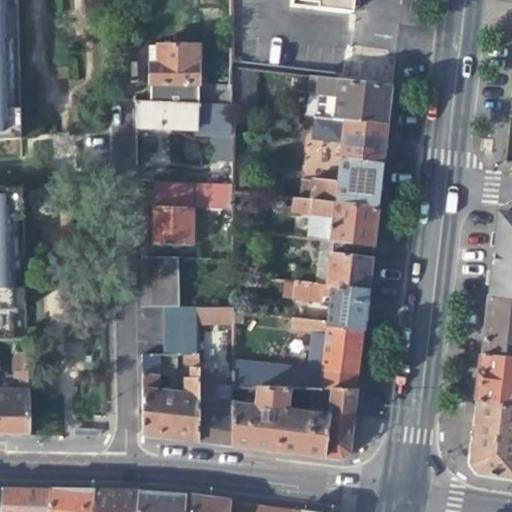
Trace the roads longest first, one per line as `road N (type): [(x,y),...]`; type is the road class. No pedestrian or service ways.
road 1 (secondary): [(0,463),(128,467),(400,496)]
road 2 (primary): [(443,184),(400,496)]
road 3 (unknown): [(264,0),(274,23),(457,45)]
road 4 (primary): [(462,0),(443,184)]
